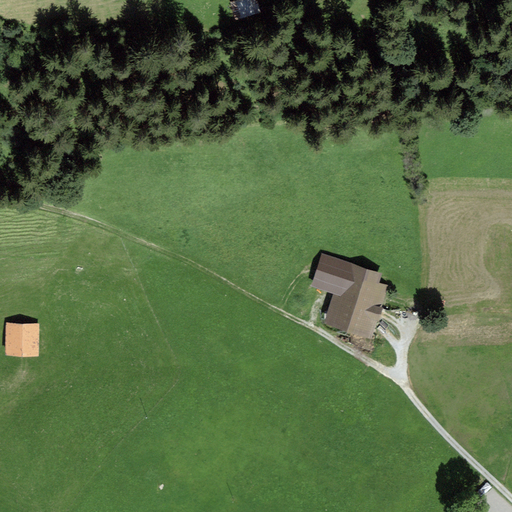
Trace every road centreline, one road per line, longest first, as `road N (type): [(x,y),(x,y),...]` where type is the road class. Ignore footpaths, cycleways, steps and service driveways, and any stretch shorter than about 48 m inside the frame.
road 1 (track): [(0,193),(145,242),(315,330)]
road 2 (track): [(321,291),(315,330),(399,383),(511,502)]
